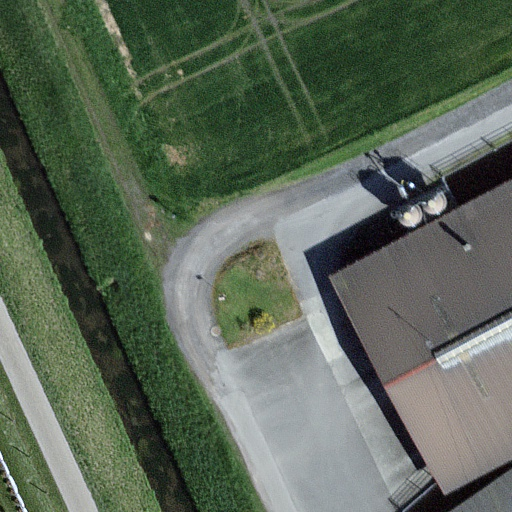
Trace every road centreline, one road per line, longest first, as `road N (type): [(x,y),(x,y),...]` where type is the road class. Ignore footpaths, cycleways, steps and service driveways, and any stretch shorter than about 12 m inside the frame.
road 1 (unknown): [(511,104),(212,248),(188,308)]
road 2 (unclassified): [(0,328),(82,511)]
